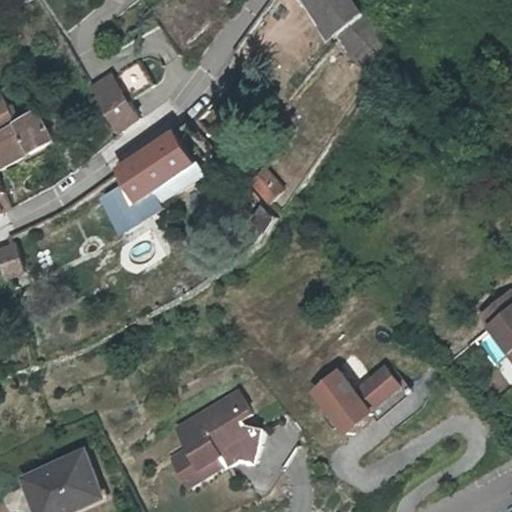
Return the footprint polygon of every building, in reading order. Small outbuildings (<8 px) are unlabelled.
[(378,75),(393,50),(384,44),(391,34),(372,20),(356,0),(318,0),(355,54),(378,75)] [(399,41),(391,34),(384,44),(393,50),(399,41)] [(140,114),(110,68),(91,80),(119,129),(132,119),(140,114)] [(0,99),(0,164),(52,136),(40,113),(20,124),(7,97),(0,99)] [(147,212),(169,197),(161,186),(196,163),(176,131),(121,168),(142,199),(140,200),(147,212)] [(204,175),(196,163),(161,186),(169,197),(204,175)] [(269,206),(281,189),(262,166),(246,180),(269,206)] [(11,204),(0,182),(0,210),(4,208),(11,204)] [(23,271),(14,244),(0,249),(0,254),(6,277),(23,271)] [(511,293),(508,289),(479,312),(488,323),(511,303),(511,293)] [(472,336),(511,381),(511,303),(488,323),(472,336)] [(363,442),(418,392),(393,364),(365,389),(346,368),(318,393),(363,442)] [(197,464),(198,464),(217,452),(224,462),(237,454),(251,456),(259,424),(245,421),(242,423),(236,414),(246,408),(232,385),(171,424),(184,443),(197,464)] [(44,458),(22,470),(44,510),(100,480),(77,435),(41,453),(44,458)] [(203,471),(198,464),(197,464),(184,443),(167,454),(185,483),(203,471)]
